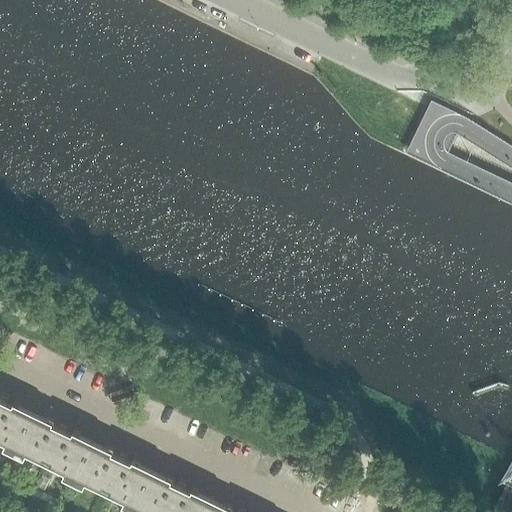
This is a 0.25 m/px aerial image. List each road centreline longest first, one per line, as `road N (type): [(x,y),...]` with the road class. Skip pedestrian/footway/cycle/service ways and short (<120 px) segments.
road 1 (residential): [(304,511),(0,364)]
road 2 (residential): [(449,102),(236,0)]
